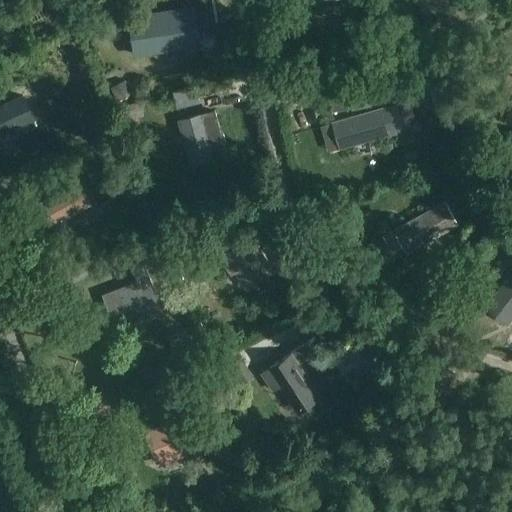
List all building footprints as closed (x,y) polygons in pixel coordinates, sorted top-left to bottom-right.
[(444,28),(474,7),(469,0),(413,0),(423,14),(428,15),(433,12),(444,28)] [(198,35),(197,23),(207,22),(205,8),(151,16),(154,34),(159,33),(160,41),(198,35)] [(343,95),(346,94),(356,93),(374,90),(371,74),(353,77),(332,80),(334,96),(343,95)] [(511,77),(505,74),(500,88),(501,89),(498,98),(511,103),(511,77)] [(404,79),(404,95),(416,95),(416,79),(404,79)] [(0,105),(0,135),(30,122),(19,97),(0,105)] [(339,149),(397,132),(389,105),(331,122),(339,149)] [(190,162),(225,153),(215,111),(188,117),(190,124),(180,126),(190,162)] [(415,151),(407,153),(409,163),(418,160),(415,151)] [(38,203),(51,227),(89,206),(76,182),(38,203)] [(511,197),(509,194),(499,202),(504,208),(500,211),(510,223),(511,221),(511,197)] [(407,253),(459,224),(446,200),(383,235),(391,250),(403,244),(407,253)] [(274,272),(251,235),(219,256),(231,274),(235,272),(247,290),(274,272)] [(24,254),(6,264),(16,281),(34,272),(24,254)] [(195,275),(186,257),(176,262),(184,280),(195,275)] [(147,315),(140,294),(153,290),(144,264),(132,268),(136,281),(102,292),(108,311),(112,309),(116,321),(136,315),(137,318),(147,315)] [(511,272),(486,304),(505,320),(511,311),(511,272)] [(190,334),(171,341),(177,355),(195,347),(190,334)] [(297,411),(317,398),(314,393),(327,384),(302,346),(268,368),(297,411)] [(237,354),(219,365),(234,389),(252,377),(237,354)] [(200,369),(211,363),(208,355),(196,361),(200,369)] [(161,378),(153,382),(155,388),(164,385),(161,378)] [(190,452),(182,429),(192,425),(184,403),(172,407),(177,421),(146,432),(152,449),(156,448),(161,461),(181,454),(181,455),(190,452)] [(319,497),(310,503),(315,511),(326,511),(328,511),(319,497)]
